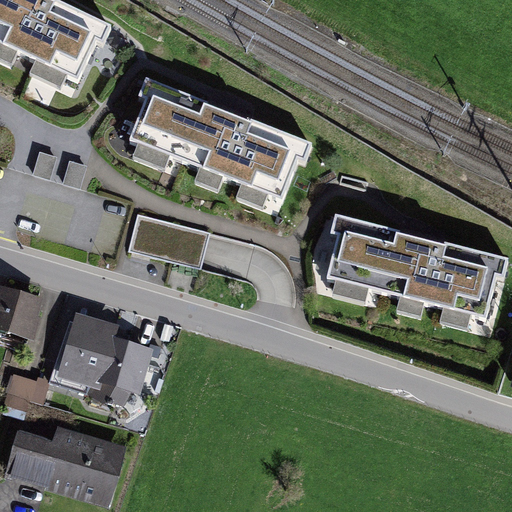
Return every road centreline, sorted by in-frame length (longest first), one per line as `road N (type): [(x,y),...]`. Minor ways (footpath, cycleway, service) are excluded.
road 1 (residential): [(0,260),(511,418)]
road 2 (residential): [(0,110),(74,146),(141,197),(291,248)]
